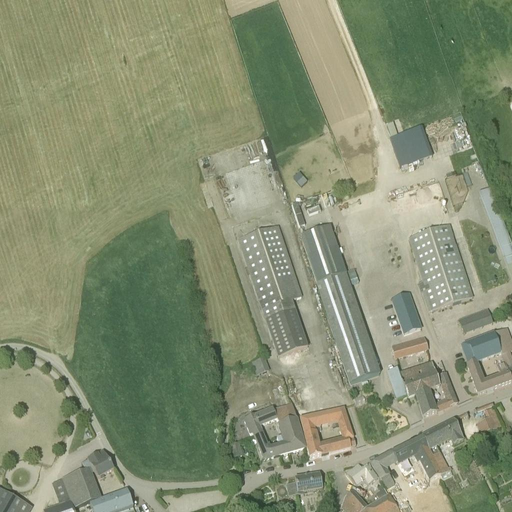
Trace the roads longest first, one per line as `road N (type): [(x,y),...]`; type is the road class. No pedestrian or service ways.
road 1 (unclassified): [(255,480),(358,457),(511,390)]
road 2 (unclassified): [(136,486),(54,362),(21,347),(0,348)]
